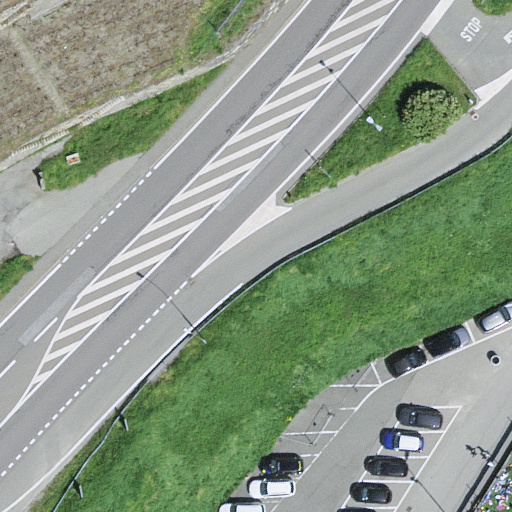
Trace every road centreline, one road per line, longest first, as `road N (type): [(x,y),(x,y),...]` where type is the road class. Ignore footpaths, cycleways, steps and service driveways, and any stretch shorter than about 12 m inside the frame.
road 1 (residential): [(511,104),(439,158),(277,240),(175,317),(143,352),(106,364),(34,365)]
road 2 (primary): [(376,0),(287,104),(34,365)]
road 3 (residential): [(511,385),(431,511)]
